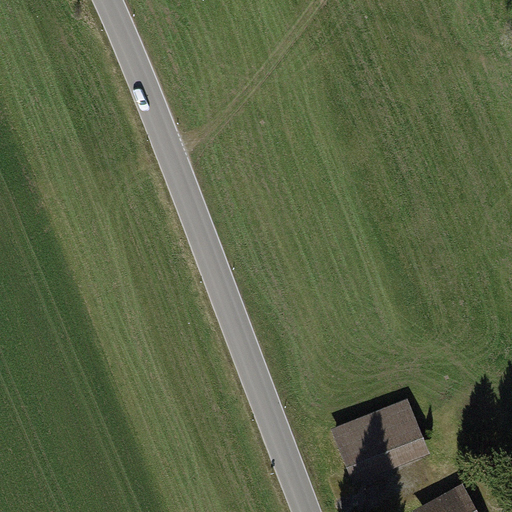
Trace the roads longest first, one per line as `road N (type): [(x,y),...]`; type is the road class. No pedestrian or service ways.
road 1 (tertiary): [(306,511),(107,0)]
road 2 (track): [(171,154),(240,94),(313,0)]
